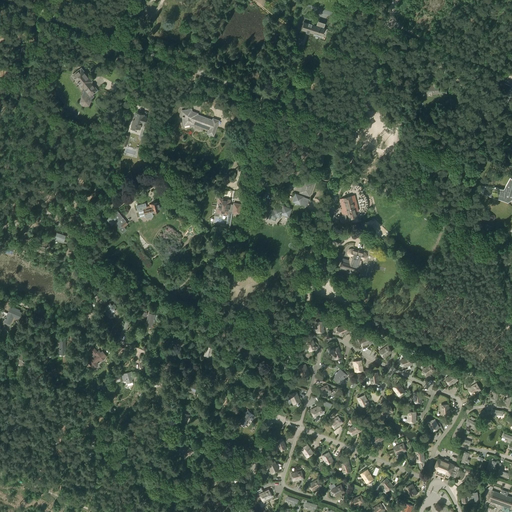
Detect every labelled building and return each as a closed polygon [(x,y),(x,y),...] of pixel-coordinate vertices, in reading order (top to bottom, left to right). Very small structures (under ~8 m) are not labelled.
[(317,21),(316,25),(304,22),(301,30),(325,37),(328,29),(323,28),(325,23),(317,21)] [(81,68),(73,75),(78,80),(78,81),(79,81),(81,84),(80,85),(82,87),(83,86),(83,87),(84,86),(89,92),(87,96),(83,97),(81,101),(84,105),(88,104),(90,100),(89,99),(93,96),(91,94),(97,90),(90,82),(91,81),(84,72),(84,71),(82,69),(81,68)] [(433,85),(416,86),(416,91),(427,90),(427,93),(434,93),(434,94),(447,93),(446,89),(438,90),(438,85),(438,86),(437,81),(433,82),(433,85)] [(191,109),(182,111),(184,125),(194,123),(209,129),(208,133),(213,135),(219,121),(213,119),(212,120),(197,114),(197,113),(191,111),(191,109)] [(134,111),(130,130),(134,130),(134,128),(139,128),(140,122),(142,123),(143,116),(141,116),(142,113),(134,111)] [(483,186),(481,193),(508,202),(511,199),(511,178),(510,177),(504,189),(503,189),(483,186)] [(305,179),(300,193),(310,196),(314,182),(305,179)] [(295,193),(292,202),(301,205),(304,196),(295,193)] [(341,198),(339,199),(340,202),(342,209),(341,209),(342,215),(340,215),(341,222),(347,221),(346,214),(347,213),(349,219),(351,218),(352,222),(359,220),(359,219),(356,216),(355,211),(358,211),(357,206),(354,195),(341,198)] [(218,202),(217,213),(228,215),(229,210),(232,210),(231,213),(239,214),(240,203),(230,202),(230,200),(222,199),(221,202),(218,202)] [(145,208),(143,209),(145,214),(146,216),(152,215),(152,212),(153,212),(159,210),(158,208),(157,204),(157,202),(150,204),(150,206),(145,207),(145,208)] [(270,210),(267,217),(270,218),(271,216),(273,217),(274,215),(280,217),(281,214),(288,216),(291,209),(283,206),(282,210),(275,207),(273,211),(270,210)] [(110,217),(115,223),(115,224),(123,217),(117,210),(110,217)] [(94,220),(88,215),(84,220),(90,225),(94,220)] [(110,217),(106,219),(111,225),(115,223),(110,217)] [(123,217),(115,224),(119,228),(122,226),(121,225),(126,221),(123,217)] [(122,226),(119,228),(122,232),(125,230),(123,228),(128,224),(126,221),(121,225),(122,226)] [(56,232),(54,238),(64,242),(66,236),(56,232)] [(343,258),(340,269),(358,274),(359,272),(359,271),(360,267),(361,263),(360,263),(361,260),(364,260),(365,259),(366,258),(367,256),(367,254),(366,254),(366,253),(365,253),(365,252),(364,252),(363,251),(353,248),(352,248),(351,248),(350,248),(350,249),(349,249),(348,250),(347,251),(347,252),(347,253),(347,254),(347,255),(348,256),(349,257),(348,260),(343,258)] [(107,311),(106,312),(108,316),(116,310),(114,308),(116,307),(114,303),(112,305),(110,303),(107,305),(108,307),(106,309),(107,311)] [(10,308),(4,321),(10,324),(13,316),(19,319),(21,312),(19,312),(19,310),(12,307),(11,309),(10,308)] [(345,325),(336,329),(340,336),(349,332),(345,325)] [(368,336),(358,339),(361,346),(370,343),(368,336)] [(311,342),(304,345),(308,354),(315,351),(311,342)] [(91,346),(87,349),(93,355),(94,357),(88,362),(93,368),(98,364),(97,362),(99,360),(101,361),(104,358),(98,350),(96,352),(91,346)] [(387,346),(379,352),(383,358),(391,352),(387,346)] [(206,350),(204,355),(212,357),(213,355),(210,354),(212,348),(207,347),(206,350)] [(337,349),(330,351),(334,361),(341,358),(337,349)] [(20,354),(17,363),(24,366),(27,357),(20,354)] [(410,357),(400,360),(403,367),(412,364),(410,357)] [(360,361),(353,362),(355,372),(362,370),(360,361)] [(430,366),(421,372),(425,378),(434,372),(430,366)] [(303,368),(297,371),(301,380),(307,377),(303,368)] [(340,369),(333,378),(340,384),(347,375),(340,369)] [(132,371),(121,374),(123,380),(126,380),(127,383),(132,381),(132,379),(134,378),(132,371)] [(453,374),(445,379),(449,385),(457,380),(453,374)] [(376,375),(369,376),(370,386),(378,385),(376,375)] [(187,384),(185,388),(195,392),(198,385),(188,381),(187,385),(187,384)] [(398,383),(392,388),(399,396),(404,391),(398,383)] [(476,383),(468,388),(472,395),(480,389),(476,383)] [(329,386),(320,391),(324,398),(332,393),(329,386)] [(296,393),(289,396),(293,405),(300,402),(296,393)] [(421,393),(414,393),(414,403),(422,402),(421,393)] [(224,395),(220,404),(224,405),(225,404),(230,406),(231,404),(232,405),(233,403),(232,403),(233,401),(227,399),(228,397),(224,395)] [(364,395),(357,399),(362,408),(369,404),(364,395)] [(446,402),(438,403),(439,413),(447,412),(446,402)] [(390,405),(380,409),(383,416),(392,412),(390,405)] [(319,406),(310,411),(314,417),(323,413),(319,406)] [(491,409),(491,414),(492,414),(492,416),(496,417),(496,414),(502,415),(503,410),(491,409)] [(248,410),(239,420),(244,424),(246,422),(247,421),(252,414),(248,410)] [(484,410),(480,412),(486,422),(490,420),(484,410)] [(182,412),(178,419),(184,422),(188,415),(182,412)] [(338,417),(330,423),(334,429),(342,423),(338,417)] [(467,418),(465,422),(475,427),(477,424),(467,418)] [(434,419),(428,422),(432,431),(439,428),(434,419)] [(357,424),(349,429),(352,436),(361,431),(357,424)] [(379,432),(371,438),(376,444),(384,438),(379,432)] [(282,439),(275,443),(279,452),(286,449),(282,439)] [(182,442),(177,449),(185,455),(191,448),(186,444),(186,445),(182,442)] [(403,443),(394,447),(397,454),(406,450),(403,443)] [(307,445),(301,449),(307,457),(313,453),(307,445)] [(423,451),(415,452),(417,462),(424,461),(423,451)] [(465,451),(461,462),(465,464),(469,453),(465,451)] [(329,453),(322,456),(327,465),(333,461),(329,453)] [(438,458),(434,469),(437,470),(436,473),(444,476),(445,473),(450,475),(454,477),(458,467),(454,465),(447,462),(448,460),(445,459),(444,461),(438,458)] [(492,460),(488,471),(493,473),(496,462),(492,460)] [(349,462),(341,464),(344,473),(352,471),(349,462)] [(274,463),(267,466),(272,475),(278,472),(274,463)] [(498,469),(497,474),(507,478),(509,473),(498,469)] [(362,473),(361,474),(363,478),(367,483),(368,482),(372,479),(373,478),(367,470),(366,471),(362,473)] [(301,473),(291,475),(293,482),(303,480),(301,473)] [(387,479),(381,483),(388,491),(393,486),(387,479)] [(318,480),(310,485),(313,491),(322,486),(318,480)] [(412,484),(406,488),(411,496),(417,493),(412,484)] [(341,485),(332,490),(336,496),(345,492),(341,485)] [(488,492),(487,496),(487,500),(511,509),(511,496),(506,495),(508,491),(501,489),(500,492),(492,489),(488,492)] [(269,490),(260,495),(264,501),(272,497),(269,490)] [(478,492),(461,495),(462,503),(464,503),(467,502),(468,502),(479,500),(478,492)] [(361,496),(352,500),(355,507),(364,503),(361,496)] [(307,502),(305,506),(311,508),(310,510),(314,511),(315,509),(316,509),(317,505),(307,502)] [(405,503),(401,511),(410,511),(413,506),(405,503)]
